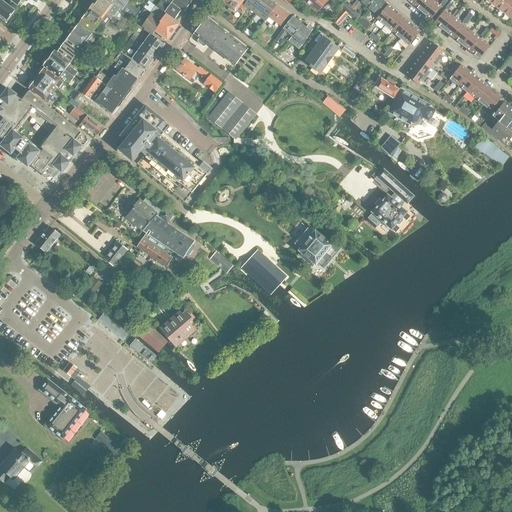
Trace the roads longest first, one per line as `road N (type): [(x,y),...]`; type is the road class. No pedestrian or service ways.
road 1 (residential): [(46,208),(207,0)]
road 2 (residential): [(157,426),(132,403),(113,350),(7,261)]
road 3 (residential): [(395,74),(276,0)]
